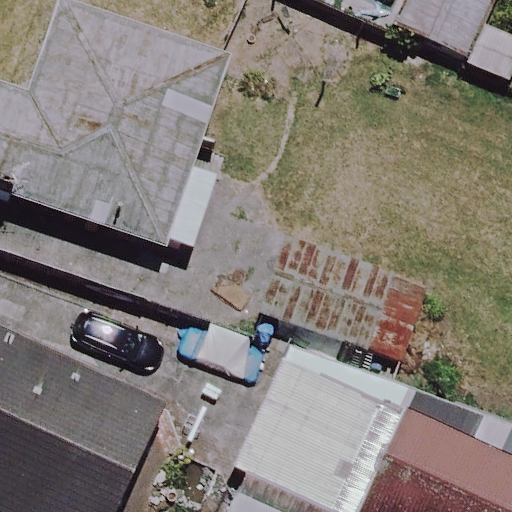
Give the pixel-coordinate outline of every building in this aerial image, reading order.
[(473,0),(388,0),(376,20),(440,58),(473,0)] [(229,69),(58,8),(25,101),(0,92),(0,202),(161,260),(229,69)] [(340,511),(397,388),(298,342),(236,477),(311,511),(340,511)] [(118,511),(162,415),(0,344),(0,511),(118,511)] [(511,511),(511,471),(405,430),(372,511),(511,511)]
